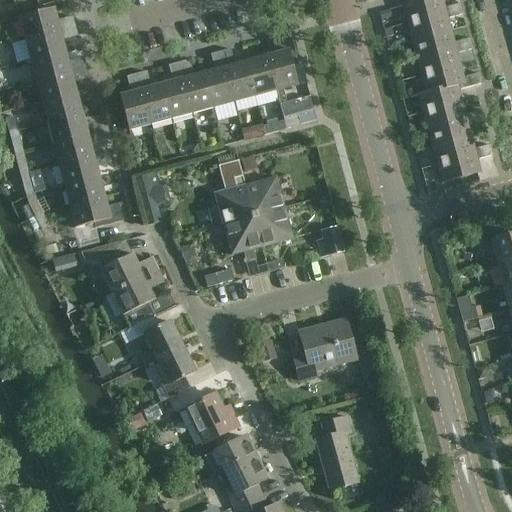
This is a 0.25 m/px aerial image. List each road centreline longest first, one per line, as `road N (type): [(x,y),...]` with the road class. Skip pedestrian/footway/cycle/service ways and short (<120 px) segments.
road 1 (residential): [(475,511),(409,268)]
road 2 (residential): [(397,221),(336,0)]
road 3 (residential): [(309,511),(206,323)]
road 4 (residential): [(206,323),(409,268)]
